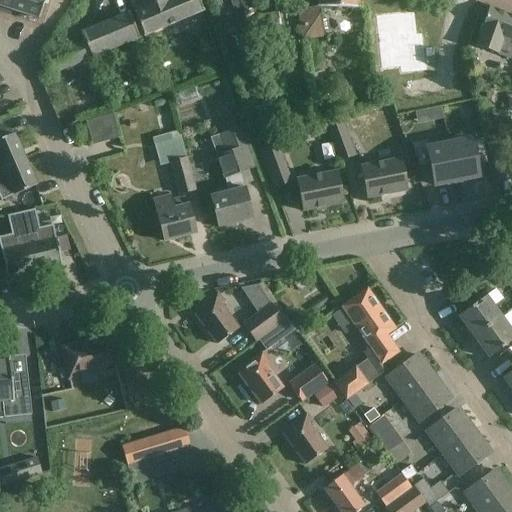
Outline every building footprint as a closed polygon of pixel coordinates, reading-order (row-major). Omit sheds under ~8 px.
[(0,0),(0,13),(10,16),(11,12),(38,20),(44,0),(0,0)] [(129,0),(143,37),(203,12),(197,0),(129,0)] [(324,37),(319,7),(304,8),(304,13),(297,14),(302,41),(324,37)] [(474,46),(511,60),(511,16),(489,7),(474,46)] [(414,10),(374,14),(381,73),(382,72),(382,70),(399,68),(399,73),(427,70),(424,46),(423,46),(421,33),(417,34),(414,10)] [(277,13),(247,19),(251,35),(281,29),(277,13)] [(137,40),(127,14),(80,34),(81,36),(43,60),(51,76),(137,40)] [(242,49),(226,55),(230,67),(246,61),(242,49)] [(440,107),(427,109),(429,122),(443,119),(440,107)] [(119,138),(112,115),(85,122),(92,146),(119,138)] [(252,168),(234,119),(218,125),(221,135),(219,136),(226,153),(216,157),(228,193),(210,198),(217,228),(251,219),(239,173),(252,168)] [(354,156),(341,119),(326,124),(340,161),(354,156)] [(273,132),(268,121),(252,127),(256,138),(273,132)] [(0,170),(25,160),(14,134),(0,139),(0,170)] [(184,158),(179,138),(154,145),(160,166),(170,163),(179,195),(194,191),(186,158),(184,158)] [(466,141),(448,144),(455,182),(464,180),(468,179),(477,177),(475,166),(487,163),(482,140),(476,141),(470,142),(470,140),(466,141)] [(498,149),(496,140),(486,143),(489,151),(486,152),(494,184),(511,179),(511,175),(505,147),(498,149)] [(410,144),(414,153),(418,167),(429,164),(433,186),(455,182),(448,144),(428,148),(426,141),(410,144)] [(290,182),(276,145),(261,150),(275,188),(290,182)] [(0,170),(0,200),(0,201),(37,185),(25,160),(0,170)] [(405,192),(399,160),(360,168),(366,199),(405,192)] [(341,204),(335,173),(296,181),(302,212),(341,204)] [(186,206),(183,197),(171,200),(170,197),(153,202),(163,242),(194,234),(187,206),(186,206)] [(34,210),(20,213),(34,270),(61,264),(52,225),(38,228),(34,210)] [(0,249),(6,276),(34,270),(20,213),(7,216),(11,235),(0,237),(0,249)] [(500,274),(511,291),(511,272),(509,267),(500,274)] [(368,290),(342,308),(380,364),(397,353),(385,336),(393,330),(367,292),(368,291),(368,290)] [(459,318),(474,339),(501,319),(492,306),(502,299),(495,290),(457,317),(458,318),(459,318)] [(224,304),(217,294),(192,312),(216,345),(237,330),(220,307),(224,304)] [(270,307),(244,325),(256,341),(273,329),(281,323),(281,322),(270,307)] [(299,315),(289,322),(299,335),(309,328),(299,315)] [(281,323),(273,329),(281,340),(294,330),(286,319),(281,322),(281,323)] [(511,341),(511,334),(501,319),(474,339),(488,357),(487,358),(488,359),(511,341)] [(101,342),(61,351),(68,380),(78,378),(77,374),(79,374),(102,369),(107,368),(101,342)] [(253,361),(237,372),(261,405),(277,393),(282,390),(272,376),(264,366),(268,363),(261,354),(253,361)] [(403,400),(433,378),(417,356),(386,378),(403,400)] [(9,361),(0,362),(0,402),(1,402),(2,410),(3,418),(31,415),(27,379),(11,381),(9,361)] [(294,381),(289,385),(301,401),(327,383),(315,366),(294,381)] [(356,368),(332,384),(344,401),(367,385),(356,368)] [(504,379),(511,390),(511,370),(502,378),(502,379),(504,379)] [(433,378),(403,400),(419,422),(449,400),(433,378)] [(332,384),(315,397),(324,409),(341,397),(332,384)] [(75,412),(72,389),(45,394),(48,416),(75,412)] [(355,395),(348,400),(354,409),(361,404),(355,395)] [(372,409),(363,416),(369,423),(378,417),(372,409)] [(443,454),(473,432),(457,410),(427,432),(443,454)] [(90,422),(88,413),(48,421),(50,430),(52,440),(54,439),(57,456),(95,448),(90,422)] [(313,424),(306,415),(281,433),(305,466),(326,450),(309,427),(313,424)] [(381,417),(367,427),(386,453),(400,443),(381,417)] [(195,467),(183,429),(121,448),(133,486),(195,467)] [(489,454),(473,432),(443,454),(459,476),(489,454)] [(366,434),(351,444),(357,452),(371,441),(366,434)] [(21,463),(3,468),(4,471),(6,477),(8,484),(41,474),(36,458),(21,463)] [(371,470),(364,460),(323,490),(338,511),(357,511),(364,508),(349,487),(371,470)] [(410,465),(400,472),(401,474),(406,481),(417,474),(410,465)] [(464,494),(477,511),(485,511),(511,493),(495,471),(464,494)] [(401,474),(375,493),(385,508),(412,488),(406,481),(401,474)] [(423,480),(413,487),(428,507),(429,507),(436,502),(448,493),(439,482),(430,489),(423,480)] [(385,508),(384,508),(386,511),(413,511),(425,504),(413,487),(412,488),(385,508)] [(228,511),(223,493),(204,499),(207,511),(203,511),(228,511)] [(511,511),(511,494),(511,493),(485,511),(511,511)] [(443,511),(436,503),(429,509),(430,511),(443,511)]
